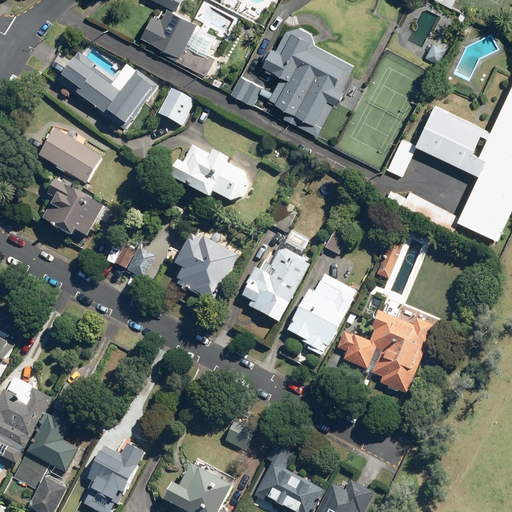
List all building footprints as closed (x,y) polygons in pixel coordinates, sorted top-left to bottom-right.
[(154,0),(176,10),(180,0),(154,0)] [(213,33),(168,9),(163,18),(154,13),(142,37),(165,49),(163,53),(207,76),(216,58),(204,51),(213,33)] [(277,50),(273,48),(264,66),(282,76),(270,100),(288,109),(284,118),(318,136),(335,104),(339,106),(347,91),(343,89),(356,65),(316,44),(312,33),(300,27),(288,30),(277,50)] [(82,52),(61,81),(126,129),(158,86),(128,65),(118,78),(82,52)] [(263,87),(241,75),(231,94),(254,105),(263,87)] [(225,81),(214,76),(210,85),(220,90),(225,81)] [(435,105),(417,144),(480,173),(459,220),(498,238),(511,208),(511,87),(492,131),(435,105)] [(196,101),(172,89),(159,114),(183,126),(196,101)] [(104,157),(56,129),(40,157),(88,184),(104,157)] [(418,146),(403,139),(388,169),(403,176),(418,146)] [(214,156),(195,146),(186,163),(181,161),(172,177),(212,198),(215,192),(230,200),(243,196),(250,183),(245,172),(229,163),(231,158),(216,151),(214,156)] [(104,206),(57,180),(50,193),(57,197),(44,220),(74,237),(77,231),(88,236),(104,206)] [(299,211),(281,201),(269,225),(287,234),(299,211)] [(309,241),(291,231),(284,245),(301,254),(309,241)] [(348,237),(335,231),(326,248),(339,255),(348,237)] [(203,240),(192,234),(176,264),(184,268),(178,279),(181,281),(179,285),(200,296),(201,295),(215,302),(241,256),(204,237),(203,240)] [(403,246),(391,241),(376,275),(389,281),(403,246)] [(113,267),(123,249),(115,244),(105,262),(113,267)] [(136,250),(126,245),(116,264),(126,269),(136,250)] [(157,256),(141,248),(129,270),(145,279),(157,256)] [(272,276),(258,268),(243,296),(253,301),(249,307),(280,323),(310,265),(305,263),(307,259),(287,249),(279,251),(271,266),(276,269),(272,276)] [(315,292),(310,290),(288,331),(305,339),(301,346),(322,356),(327,346),(330,347),(349,310),(355,299),(353,298),(357,291),(325,274),(315,292)] [(414,325),(379,309),(372,325),(379,328),(373,343),(355,335),(354,336),(349,334),(344,345),(349,347),(344,360),(368,371),(378,348),(384,351),(374,374),(383,378),(381,383),(406,394),(415,373),(436,326),(417,318),(414,325)] [(0,376),(17,345),(0,335),(0,376)] [(83,392),(66,383),(53,408),(64,414),(67,408),(73,411),(83,392)] [(22,399),(6,390),(0,401),(0,436),(26,450),(53,398),(36,390),(31,398),(28,396),(23,397),(22,399)] [(55,417),(51,415),(30,453),(29,452),(15,477),(37,490),(51,464),(66,473),(80,449),(64,440),(75,421),(58,411),(55,417)] [(257,431),(236,420),(226,441),(247,451),(257,431)] [(267,459),(273,462),(256,494),(290,511),(314,511),(326,491),(286,469),(296,452),(276,442),(267,459)] [(123,455),(106,446),(89,478),(93,481),(89,489),(119,504),(146,453),(129,444),(123,455)] [(221,511),(235,487),(193,464),(181,486),(175,483),(166,500),(189,511),(221,511)] [(55,511),(69,488),(46,476),(30,507),(38,511),(55,511)] [(350,493),(332,484),(316,511),(356,511),(361,503),(348,496),(350,493)] [(387,492),(377,487),(368,505),(379,509),(387,492)]
